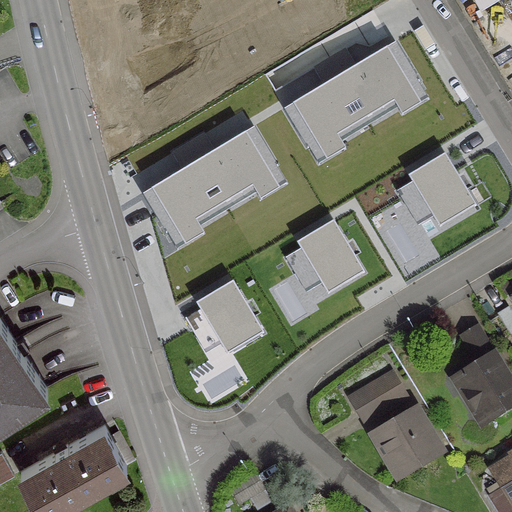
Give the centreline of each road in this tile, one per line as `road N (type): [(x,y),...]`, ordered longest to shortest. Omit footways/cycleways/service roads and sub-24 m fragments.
road 1 (residential): [(511,241),(321,362),(272,408)]
road 2 (residential): [(94,219),(172,477)]
road 3 (unclassified): [(38,0),(94,219)]
road 4 (residential): [(272,408),(339,478),(403,511)]
road 5 (residential): [(511,137),(427,0)]
road 6 (residential): [(272,408),(172,477)]
